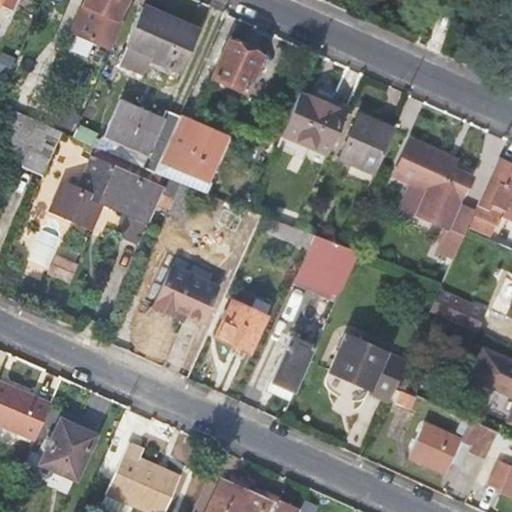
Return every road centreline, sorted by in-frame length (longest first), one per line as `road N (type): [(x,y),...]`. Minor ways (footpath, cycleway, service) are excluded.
road 1 (residential): [(0,323),(424,511)]
road 2 (residential): [(257,0),(511,113)]
